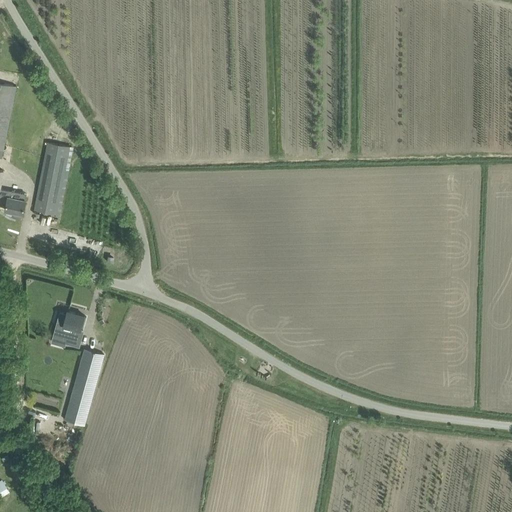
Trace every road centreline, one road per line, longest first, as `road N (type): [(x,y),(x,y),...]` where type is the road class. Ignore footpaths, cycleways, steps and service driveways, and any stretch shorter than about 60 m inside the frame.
road 1 (unclassified): [(511,426),(367,404),(141,291)]
road 2 (unclassified): [(141,291),(145,265),(134,211),(6,0)]
road 3 (unclassified): [(11,254),(25,457),(75,511)]
road 4 (unclassified): [(141,291),(11,254)]
